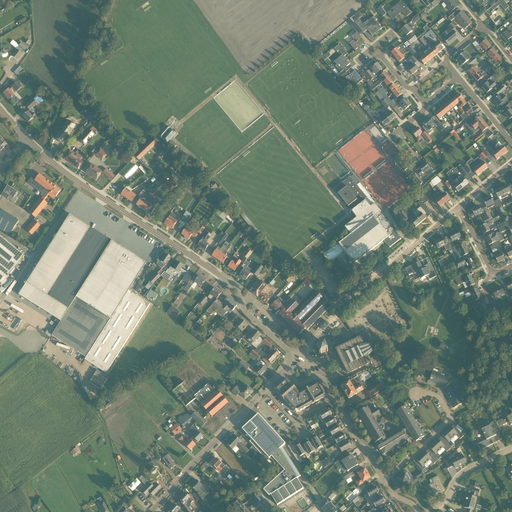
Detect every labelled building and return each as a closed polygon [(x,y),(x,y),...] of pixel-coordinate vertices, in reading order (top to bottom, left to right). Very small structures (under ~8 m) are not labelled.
[(441,5),(444,9),(446,7),(450,12),(458,6),(452,0),(441,0),(441,1),(443,4),(441,5)] [(476,0),(475,1),(482,9),(491,1),(489,0),(476,0)] [(506,4),(502,0),(500,0),(491,8),(485,12),(490,17),(489,18),(495,24),(504,16),(499,10),(492,15),(491,13),(493,11),(500,5),(505,11),(509,8),(506,4)] [(387,13),(389,16),(392,20),(402,12),(406,17),(410,14),(400,2),(387,13)] [(386,14),(381,8),(385,6),(383,3),(381,5),(381,6),(377,9),(383,17),(386,14)] [(472,23),(464,15),(463,16),(461,13),(455,17),(465,29),(472,23)] [(355,23),(357,26),(363,33),(367,30),(372,36),(382,29),(375,21),(377,19),(374,17),(368,21),(372,26),(367,30),(359,19),(355,23)] [(506,28),(507,30),(502,34),(508,40),(511,36),(511,18),(508,22),(510,24),(506,28)] [(401,30),(406,36),(417,27),(414,24),(415,24),(412,21),(407,26),(407,25),(401,30)] [(357,26),(355,23),(351,26),(357,33),(351,37),(354,40),(349,44),(355,51),(365,43),(359,36),(363,33),(357,26)] [(428,33),(433,40),(436,37),(431,30),(428,33)] [(443,39),(448,45),(458,37),(453,31),(443,39)] [(406,40),(407,41),(410,45),(417,40),(413,35),(406,40)] [(419,40),(425,47),(428,44),(422,37),(419,40)] [(480,44),(485,51),(491,47),(485,40),(480,44)] [(434,48),(438,53),(443,49),(439,44),(437,46),(433,42),(431,44),(434,48)] [(10,56),(16,61),(22,54),(24,51),(27,47),(21,43),(18,46),(16,50),(16,49),(15,50),(10,56)] [(391,53),(395,58),(407,48),(403,44),(400,46),(402,48),(398,51),(396,49),(391,53)] [(349,64),(347,62),(348,61),(346,58),(345,58),(344,57),(347,54),(342,48),(341,48),(339,45),(334,49),(337,52),(338,51),(342,55),(334,61),(337,65),(335,66),(338,70),(340,68),(341,70),(343,69),(343,70),(343,69),(345,67),(345,68),(349,64)] [(408,49),(413,56),(416,53),(411,47),(408,49)] [(422,47),(419,49),(429,61),(433,57),(429,52),(427,50),(425,51),(423,49),(422,47)] [(407,48),(395,58),(399,63),(404,59),(402,56),(406,53),(407,54),(409,52),(407,48)] [(434,48),(429,52),(433,57),(438,53),(434,48)] [(429,61),(419,49),(419,50),(420,51),(418,53),(422,58),(419,60),(424,65),(429,61)] [(487,53),(492,60),(498,56),(492,49),(487,53)] [(328,53),(321,58),(324,61),(330,56),(328,53)] [(473,64),(477,61),(474,58),(470,62),(463,54),(457,58),(463,65),(466,62),(467,64),(469,67),(473,64)] [(498,56),(492,60),(498,67),(503,62),(498,56)] [(477,61),(473,64),(475,67),(484,59),(482,57),(477,61)] [(382,70),(377,64),(371,69),(374,72),(371,74),(369,71),(364,74),(370,81),(378,75),(377,74),(382,70)] [(405,67),(412,75),(418,70),(413,65),(410,67),(408,64),(405,67)] [(469,72),(473,77),(484,68),(482,66),(479,69),(476,66),(474,68),(474,67),(469,72)] [(484,68),(473,77),(477,82),(483,78),(483,77),(484,76),(482,73),(485,70),(484,68)] [(336,76),(339,79),(345,75),(344,74),(346,73),(344,70),(336,76)] [(345,75),(339,79),(344,85),(351,79),(356,86),(363,80),(355,71),(346,77),(345,75)] [(383,82),(388,78),(384,73),(379,77),(381,80),(371,88),(373,91),(382,83),(383,82)] [(495,86),(491,80),(494,78),(491,75),(485,81),(487,83),(482,87),(487,93),(495,86)] [(392,83),(388,78),(383,82),(382,83),(383,86),(385,84),(387,87),(392,83)] [(11,86),(16,92),(21,87),(16,82),(11,86)] [(499,96),(508,88),(504,84),(492,94),(496,99),(493,101),(492,102),(496,106),(497,105),(498,107),(507,100),(509,98),(510,96),(508,95),(506,95),(504,96),(501,99),(499,96)] [(391,95),(393,94),(398,90),(394,85),(389,89),(391,92),(389,93),(391,95)] [(10,87),(3,94),(8,100),(11,98),(16,104),(19,101),(14,95),(10,92),(13,90),(10,87)] [(398,90),(393,94),(397,99),(402,94),(398,90)] [(375,94),(381,103),(387,110),(390,107),(378,91),(377,92),(375,94)] [(458,95),(454,99),(465,112),(465,113),(468,117),(473,113),(469,107),(470,107),(467,103),(466,104),(465,103),(458,95)] [(388,98),(385,100),(391,107),(396,102),(394,99),(391,102),(388,98)] [(453,100),(449,103),(453,108),(456,111),(458,109),(462,115),(465,113),(465,112),(454,99),(453,98),(452,99),(453,100)] [(33,99),(25,106),(30,111),(37,104),(33,99)] [(391,107),(395,112),(398,116),(401,113),(398,110),(401,107),(404,110),(411,105),(406,99),(401,103),(398,101),(391,107)] [(449,103),(444,106),(449,113),(451,111),(451,110),(453,108),(449,103)] [(444,107),(439,110),(444,116),(446,114),(448,116),(451,114),(449,113),(444,106),(444,107)] [(80,113),(81,114),(89,121),(95,115),(86,107),(80,113)] [(388,109),(383,114),(389,122),(395,118),(388,109)] [(503,114),(506,118),(507,118),(509,120),(511,117),(511,111),(510,109),(510,110),(509,109),(503,114)] [(370,110),(366,113),(372,119),(375,116),(370,110)] [(389,122),(383,114),(379,110),(376,112),(379,116),(377,118),(384,127),(389,122)] [(444,116),(439,110),(434,114),(439,120),(442,118),(441,118),(444,116)] [(23,117),(28,123),(36,116),(33,113),(31,115),(28,112),(23,117)] [(484,123),(479,117),(474,122),(472,118),(465,124),(467,127),(470,124),(472,127),(469,130),(471,132),(472,132),(478,127),(484,123)] [(432,129),(430,127),(433,124),(429,119),(423,124),(425,126),(423,127),(429,135),(433,131),(431,130),(432,129)] [(55,139),(62,144),(76,127),(67,120),(58,131),(60,132),(55,139)] [(435,125),(441,131),(444,129),(439,122),(435,125)] [(452,123),(446,128),(449,132),(455,126),(452,123)] [(478,127),(472,132),(471,132),(473,135),(480,129),(482,132),(488,128),(484,123),(478,127)] [(417,141),(419,144),(423,141),(421,138),(419,136),(422,134),(417,128),(412,133),(418,140),(417,141)] [(159,137),(167,143),(176,133),(171,129),(167,133),(164,130),(159,137)] [(79,141),(85,146),(95,134),(89,130),(79,141)] [(421,135),(429,143),(432,141),(425,132),(421,135)] [(473,140),(476,143),(484,136),(481,133),(473,140)] [(452,137),(444,143),(447,146),(451,143),(454,147),(458,145),(452,137)] [(147,152),(156,143),(153,139),(135,157),(138,160),(147,152)] [(494,143),(492,145),(497,151),(501,156),(504,154),(504,155),(508,152),(505,149),(504,149),(502,146),(499,149),(494,143)] [(497,151),(492,145),(489,147),(494,153),(492,155),(496,160),(501,156),(497,151)] [(491,154),(485,148),(481,151),(487,157),(491,154)] [(95,155),(102,161),(107,155),(100,149),(95,155)] [(70,150),(64,159),(78,169),(83,162),(80,160),(82,158),(77,154),(77,155),(70,150)] [(479,156),(483,162),(487,159),(483,153),(479,156)] [(395,161),(403,172),(408,168),(399,157),(395,161)] [(475,159),(473,160),(474,162),(482,172),(487,168),(483,162),(480,165),(475,159)] [(140,166),(146,172),(150,169),(144,162),(140,166)] [(474,162),(469,166),(467,164),(463,167),(468,174),(472,170),(477,176),(482,172),(474,162)] [(86,173),(96,180),(102,172),(92,164),(86,173)] [(138,169),(137,168),(138,168),(135,164),(132,167),(131,166),(122,175),(127,179),(135,171),(138,169)] [(429,169),(425,164),(419,168),(423,174),(426,172),(428,174),(431,172),(429,169)] [(106,168),(102,173),(110,181),(114,176),(106,168)] [(458,171),(463,177),(467,174),(462,168),(458,171)] [(457,175),(452,169),(450,171),(452,174),(459,183),(463,188),(468,184),(464,178),(463,179),(462,177),(460,177),(459,177),(457,175)] [(141,177),(145,182),(149,179),(148,178),(150,176),(147,172),(141,177)] [(40,195),(45,199),(50,193),(56,197),(60,191),(39,174),(35,181),(31,178),(27,183),(41,194),(40,195)] [(423,182),(416,174),(412,177),(419,186),(423,182)] [(459,183),(452,174),(449,177),(456,185),(453,187),(455,188),(458,192),(463,188),(459,183)] [(429,183),(433,188),(441,181),(437,176),(429,183)] [(359,204),(367,198),(350,177),(338,186),(339,187),(342,191),(338,194),(349,209),(351,210),(358,204),(358,205),(359,204)] [(167,181),(163,186),(170,192),(174,187),(167,181)] [(444,184),(449,189),(452,186),(448,181),(444,184)] [(205,189),(210,195),(218,188),(213,183),(205,189)] [(503,188),(500,189),(505,198),(508,196),(507,194),(510,193),(506,186),(506,185),(503,187),(503,188)] [(15,196),(18,192),(8,186),(7,187),(7,186),(4,190),(5,190),(5,189),(5,190),(3,193),(9,196),(7,199),(14,204),(18,198),(15,196)] [(126,199),(130,193),(132,190),(127,186),(121,195),(126,199)] [(136,195),(139,198),(146,190),(144,187),(136,195)] [(505,198),(500,189),(495,192),(498,198),(501,197),(502,199),(505,198)] [(416,193),(421,199),(425,196),(420,190),(416,193)] [(437,195),(439,197),(444,203),(449,199),(444,193),(442,195),(440,192),(437,195)] [(130,193),(126,199),(132,202),(136,196),(130,193)] [(142,196),(136,206),(137,206),(137,207),(139,208),(140,208),(142,209),(150,198),(151,196),(149,194),(147,196),(145,198),(142,196)] [(150,198),(142,209),(144,211),(144,212),(146,213),(147,212),(148,213),(152,207),(153,208),(156,204),(151,201),(154,197),(152,196),(151,196),(150,198)] [(444,203),(439,197),(434,201),(440,207),(444,203)] [(498,206),(496,201),(493,202),(490,197),(487,199),(486,198),(483,200),(483,201),(487,209),(494,206),(495,208),(498,206)] [(28,213),(36,218),(47,204),(40,198),(28,213)] [(423,211),(415,217),(420,223),(426,219),(423,216),(425,213),(428,217),(432,213),(421,200),(417,204),(423,211)] [(391,227),(380,213),(381,212),(374,204),(370,207),(365,201),(359,206),(358,205),(358,204),(351,210),(354,214),(357,218),(344,228),(350,235),(350,236),(338,244),(351,260),(352,262),(350,263),(355,269),(365,262),(363,260),(368,256),(372,253),(383,245),(381,242),(389,236),(385,232),(391,227)] [(489,220),(486,214),(483,215),(479,207),(475,208),(475,207),(471,209),(472,210),(471,210),(475,217),(478,215),(482,223),(489,220)] [(215,214),(224,221),(229,214),(220,208),(215,214)] [(255,233),(259,231),(240,209),(237,212),(255,233)] [(0,212),(0,229),(10,235),(19,221),(2,210),(0,212)] [(399,215),(405,222),(409,219),(403,212),(399,215)] [(175,225),(179,219),(172,213),(169,217),(165,223),(169,226),(169,227),(172,229),(175,225)] [(70,215),(27,283),(68,309),(58,326),(55,330),(52,336),(86,357),(84,360),(106,374),(150,304),(129,291),(146,263),(112,241),(90,228),(70,215)] [(420,223),(415,217),(410,222),(415,228),(420,223)] [(26,230),(31,235),(40,226),(36,222),(38,220),(36,218),(35,218),(33,220),(34,221),(26,230)] [(497,226),(498,230),(508,225),(507,224),(506,221),(497,226)] [(480,228),(483,234),(490,231),(493,229),(490,223),(487,224),(480,228)] [(196,232),(201,235),(206,228),(201,225),(196,232)] [(508,225),(498,230),(500,233),(509,229),(510,229),(509,228),(508,225)] [(401,239),(391,227),(385,232),(389,236),(381,242),(383,245),(385,243),(389,248),(401,239)] [(186,238),(188,240),(190,237),(194,240),(197,234),(194,232),(193,234),(190,232),(191,231),(186,228),(181,234),(186,237),(186,238)] [(243,229),(237,235),(240,238),(246,231),(243,229)] [(449,236),(446,237),(448,242),(449,242),(451,248),(457,245),(457,246),(457,245),(455,240),(460,238),(457,231),(449,235),(449,236)] [(207,241),(207,242),(202,239),(198,245),(202,249),(202,250),(205,251),(209,245),(212,241),(209,239),(211,236),(206,232),(203,238),(207,241)] [(224,234),(217,243),(220,245),(228,236),(224,234)] [(492,244),(493,246),(500,242),(499,240),(496,234),(492,236),(485,239),(489,245),(492,244)] [(0,291),(12,277),(10,274),(24,256),(0,236),(0,291)] [(446,251),(451,248),(452,248),(451,248),(449,242),(448,242),(446,237),(444,239),(443,238),(443,239),(439,241),(438,240),(434,242),(438,249),(444,246),(446,251)] [(500,242),(493,246),(490,247),(492,251),(495,249),(497,252),(493,253),(494,257),(497,263),(504,260),(504,259),(507,258),(505,254),(500,242)] [(225,248),(217,260),(223,264),(227,257),(225,256),(227,254),(227,253),(226,253),(230,246),(228,245),(225,248)] [(459,259),(460,260),(464,258),(463,256),(468,254),(467,250),(466,250),(463,245),(458,248),(457,246),(457,245),(451,248),(452,248),(451,248),(453,251),(455,250),(456,252),(455,253),(458,259),(459,259)] [(336,246),(324,253),(329,262),(341,254),(336,246)] [(212,256),(217,260),(225,248),(222,247),(221,249),(218,247),(212,256)] [(243,256),(247,259),(253,251),(249,248),(243,256)] [(166,254),(161,261),(160,261),(156,264),(162,269),(167,264),(171,258),(166,254)] [(228,267),(234,272),(241,262),(238,260),(238,259),(235,256),(234,257),(233,256),(230,261),(232,262),(228,267)] [(413,278),(414,281),(420,278),(421,279),(426,277),(427,278),(428,277),(429,280),(437,277),(433,269),(428,258),(426,259),(428,265),(422,268),(419,262),(405,269),(410,279),(413,278)] [(460,260),(454,263),(457,269),(465,266),(468,271),(475,267),(473,263),(472,264),(470,259),(471,259),(466,261),(464,258),(460,260)] [(243,264),(239,270),(242,272),(240,275),(243,278),(242,278),(245,281),(246,280),(251,273),(246,270),(249,264),(245,261),(244,263),(243,264)] [(164,272),(161,276),(163,278),(164,277),(168,280),(170,276),(174,279),(176,277),(178,278),(180,274),(179,273),(183,266),(177,262),(173,269),(170,267),(168,270),(166,273),(164,272)] [(256,277),(263,268),(259,265),(252,273),(256,277)] [(148,280),(153,285),(160,276),(156,272),(148,280)] [(188,272),(182,280),(188,284),(190,281),(193,276),(188,272)] [(284,279),(288,283),(295,276),(291,272),(284,279)] [(193,289),(197,285),(201,287),(205,281),(196,275),(191,282),(190,281),(188,284),(187,285),(191,288),(193,289)] [(465,283),(467,288),(474,284),(470,276),(465,278),(463,275),(455,280),(458,286),(465,283)] [(313,282),(308,277),(303,282),(308,287),(313,282)] [(267,286),(258,297),(266,304),(271,298),(268,295),(274,288),(272,286),(275,282),(273,280),(269,284),(267,286),(267,287),(267,286)] [(254,294),(258,297),(267,286),(267,287),(267,286),(261,281),(251,292),(253,294),(254,294)] [(495,298),(500,296),(504,294),(506,299),(509,297),(506,291),(503,292),(500,287),(492,291),(495,298)] [(221,293),(215,288),(208,297),(210,300),(213,297),(216,300),(221,293)] [(470,293),(474,301),(481,298),(479,294),(476,289),(471,292),(470,290),(470,289),(463,292),(464,295),(470,293)] [(307,331),(331,306),(316,292),(308,300),(306,298),(299,305),(293,300),(276,317),(300,340),(308,332),(307,331)] [(292,298),(297,304),(301,300),(296,294),(292,298)] [(199,303),(202,305),(208,299),(204,296),(199,303)] [(271,306),(276,311),(284,303),(279,298),(271,306)] [(237,306),(229,299),(225,303),(222,301),(220,303),(217,301),(206,312),(211,316),(217,309),(224,316),(228,311),(230,313),(237,306)] [(467,308),(470,314),(479,310),(481,315),(488,312),(486,308),(486,309),(483,304),(484,304),(484,303),(479,306),(477,303),(467,308)] [(166,313),(175,320),(180,313),(172,306),(166,313)] [(237,325),(236,327),(242,332),(248,326),(242,321),(243,320),(236,314),(230,320),(234,324),(235,323),(237,325)] [(218,322),(221,325),(227,319),(224,316),(218,322)] [(259,346),(263,341),(259,337),(260,335),(254,330),(251,334),(250,333),(247,337),(253,341),(250,344),(256,349),(259,346)] [(234,337),(240,341),(244,336),(241,333),(239,335),(237,334),(234,337)] [(263,341),(259,346),(262,349),(265,345),(269,348),(272,345),(265,339),(263,341)] [(337,350),(348,373),(371,362),(374,368),(381,365),(377,356),(370,359),(368,355),(372,352),(369,344),(363,345),(361,341),(360,341),(359,339),(337,350)] [(321,354),(326,351),(327,352),(328,352),(323,342),(321,343),(321,344),(321,345),(318,347),(318,346),(317,346),(317,347),(316,347),(317,348),(318,348),(320,353),(319,353),(319,354),(320,354),(321,355),(321,354)] [(444,349),(444,347),(444,346),(443,343),(439,342),(436,344),(435,347),(437,350),(441,351),(444,349)] [(62,352),(53,347),(52,348),(49,346),(45,351),(57,359),(62,352)] [(262,360),(265,363),(269,366),(271,364),(271,365),(279,356),(271,348),(266,354),(267,354),(262,360)] [(250,353),(258,360),(261,357),(253,350),(250,353)] [(239,365),(247,370),(250,366),(242,361),(239,365)] [(254,369),(257,373),(261,376),(266,370),(260,365),(258,367),(257,366),(254,369)] [(99,378),(102,373),(91,366),(88,371),(99,378)] [(432,382),(434,383),(440,371),(439,371),(438,373),(436,372),(435,372),(433,371),(432,371),(429,381),(431,381),(432,382)] [(439,386),(446,378),(444,377),(443,376),(442,375),(441,374),(442,372),(440,371),(434,383),(436,384),(439,386)] [(349,381),(341,386),(348,399),(363,390),(359,384),(361,383),(357,376),(354,379),(349,381)] [(446,378),(439,386),(441,388),(442,390),(453,382),(452,380),(450,382),(449,381),(448,379),(447,379),(446,378)] [(280,396),(284,400),(286,403),(288,404),(289,405),(288,405),(294,412),(295,411),(298,411),(299,412),(306,408),(307,407),(309,406),(312,404),(324,397),(326,396),(323,391),(324,391),(321,386),(318,387),(316,383),(309,388),(304,391),(299,394),(295,389),(296,389),(287,380),(287,381),(286,381),(284,380),(276,388),(274,389),(278,393),(280,396)] [(382,383),(366,393),(370,400),(386,390),(382,383)] [(194,395),(196,397),(200,403),(214,391),(208,384),(194,395)] [(232,392),(233,393),(236,396),(239,394),(245,400),(253,392),(246,385),(241,390),(237,386),(232,392)] [(446,394),(447,397),(456,392),(454,388),(457,387),(456,385),(444,391),(445,394),(446,394)] [(216,389),(214,391),(200,403),(209,414),(212,417),(228,403),(216,389)] [(449,401),(450,403),(462,396),(461,395),(459,396),(456,392),(447,397),(449,400),(449,401)] [(462,396),(450,403),(451,405),(452,405),(454,408),(463,403),(461,399),(463,398),(462,396)] [(383,439),(383,438),(381,433),(382,433),(383,432),(384,432),(384,431),(385,431),(385,430),(385,429),(385,428),(385,427),(385,426),(385,425),(384,424),(383,424),(383,423),(382,423),(381,423),(380,423),(379,423),(378,423),(377,423),(377,424),(376,424),(375,425),(372,419),(377,416),(378,417),(381,415),(378,409),(369,414),(366,408),(357,413),(365,427),(364,428),(370,439),(372,438),(375,443),(376,442),(378,444),(379,445),(380,446),(377,448),(380,452),(382,452),(384,455),(390,451),(391,452),(394,449),(393,449),(396,447),(397,449),(400,446),(399,445),(402,444),(403,445),(406,442),(405,442),(408,440),(412,437),(413,439),(414,438),(416,442),(418,440),(419,441),(421,440),(421,439),(422,438),(426,436),(422,433),(419,428),(420,428),(420,427),(417,424),(416,424),(415,421),(416,421),(413,417),(413,418),(411,416),(412,415),(413,415),(409,411),(409,412),(408,410),(409,409),(406,405),(406,406),(403,407),(402,407),(401,407),(400,408),(399,409),(396,411),(406,429),(396,435),(385,442),(383,439)] [(318,414),(322,420),(330,415),(332,415),(328,409),(327,410),(326,408),(326,407),(306,419),(309,424),(313,422),(311,419),(318,414)] [(193,409),(189,413),(202,426),(206,422),(203,420),(193,409)] [(184,415),(178,420),(183,427),(192,420),(187,414),(185,416),(184,415)] [(285,444),(280,439),(281,438),(280,437),(279,438),(258,414),(242,429),(251,440),(249,442),(267,461),(270,458),(283,472),(263,490),(269,496),(270,495),(277,506),(303,489),(296,479),(301,476),(282,447),(285,444)] [(511,414),(497,421),(498,422),(500,427),(509,422),(511,425),(511,424),(511,414)] [(324,423),(327,428),(335,423),(335,424),(336,423),(333,417),(332,418),(330,415),(322,420),(320,421),(321,421),(323,424),(324,423)] [(476,445),(476,447),(478,446),(480,450),(493,444),(492,442),(495,441),(496,443),(502,440),(493,422),(489,424),(490,426),(478,431),(480,436),(483,434),(486,440),(476,445)] [(329,431),(332,436),(340,431),(340,432),(341,431),(338,425),(337,426),(335,424),(335,423),(327,428),(325,429),(326,429),(328,432),(329,431)] [(182,430),(176,424),(170,429),(175,436),(182,430)] [(192,437),(197,442),(203,437),(192,426),(189,429),(194,435),(192,437)] [(446,430),(446,431),(453,439),(456,436),(460,440),(463,436),(455,427),(452,429),(450,427),(449,429),(449,428),(447,429),(446,430)] [(334,439),(337,444),(345,440),(346,439),(343,434),(342,434),(340,432),(340,431),(332,436),(330,437),(330,438),(331,437),(332,440),(334,439)] [(444,437),(441,439),(450,449),(452,447),(454,445),(451,441),(453,439),(446,431),(445,431),(444,432),(443,434),(442,435),(444,437)] [(244,455),(245,456),(247,456),(251,452),(240,442),(241,442),(235,436),(227,445),(236,453),(239,450),(244,455)] [(179,440),(186,447),(190,450),(195,445),(190,440),(187,442),(182,437),(179,440)] [(312,442),(310,444),(309,444),(314,452),(315,454),(316,454),(315,453),(318,451),(317,450),(323,447),(317,438),(311,441),(312,442)] [(433,443),(440,451),(443,448),(447,452),(447,451),(450,449),(441,439),(439,441),(437,439),(436,441),(434,442),(433,443)] [(337,444),(335,445),(335,446),(335,445),(337,448),(338,447),(341,453),(351,447),(349,443),(348,442),(346,442),(345,440),(337,444)] [(469,440),(464,444),(468,450),(473,447),(469,440)] [(304,447),(302,449),(301,449),(305,455),(307,459),(307,458),(310,456),(309,455),(314,452),(309,444),(310,444),(309,442),(303,446),(304,447)] [(431,450),(428,452),(437,461),(441,457),(437,454),(440,451),(433,443),(432,444),(431,445),(430,446),(429,448),(431,450)] [(301,449),(302,449),(299,445),(294,448),(295,450),(292,451),(291,451),(298,461),(297,461),(301,459),(300,458),(305,455),(301,449)] [(69,452),(72,456),(79,451),(76,447),(69,452)] [(420,455),(420,456),(427,464),(430,461),(433,465),(436,463),(437,461),(428,452),(426,454),(424,452),(423,453),(421,454),(420,455)] [(341,457),(335,464),(338,468),(338,469),(343,465),(344,467),(347,472),(356,466),(358,465),(357,464),(353,458),(351,460),(350,458),(351,457),(349,453),(348,454),(341,457)] [(167,455),(162,459),(170,470),(175,466),(167,455)] [(446,459),(444,461),(447,469),(451,468),(454,466),(455,468),(466,463),(462,455),(456,458),(455,457),(448,461),(446,459)] [(427,464),(420,456),(418,457),(417,459),(416,460),(418,462),(415,464),(422,471),(422,473),(423,472),(424,473),(427,471),(425,468),(426,467),(425,466),(427,464)] [(217,459),(211,465),(219,472),(225,466),(222,464),(217,459)] [(322,464),(324,468),(332,463),(330,459),(322,464)] [(369,479),(369,478),(366,474),(367,473),(365,469),(357,474),(360,479),(356,482),(358,487),(366,482),(365,481),(369,479)] [(344,477),(346,481),(355,475),(352,472),(344,477)] [(219,484),(224,488),(228,484),(223,480),(224,479),(219,475),(220,475),(218,473),(215,476),(221,482),(219,484)] [(409,479),(405,474),(397,479),(402,486),(404,485),(406,488),(415,483),(414,481),(412,477),(409,479)] [(431,480),(433,483),(426,487),(428,492),(432,491),(434,494),(441,491),(444,490),(438,476),(431,480)] [(141,492),(142,493),(146,496),(149,493),(153,496),(161,488),(157,484),(157,480),(150,483),(145,478),(144,478),(141,481),(147,486),(141,492)] [(316,485),(324,494),(331,487),(323,479),(316,485)] [(204,493),(199,488),(202,486),(196,481),(191,487),(196,491),(194,494),(201,503),(205,500),(202,496),(204,493)] [(367,494),(364,496),(367,502),(369,501),(376,497),(375,494),(378,492),(375,487),(366,492),(367,494)] [(464,508),(468,509),(466,511),(471,511),(472,510),(472,511),(475,502),(476,502),(477,502),(478,502),(479,500),(478,499),(477,498),(476,498),(477,494),(478,494),(479,491),(472,489),(471,492),(472,493),(471,497),(467,496),(464,508)] [(181,500),(178,503),(181,507),(185,511),(191,511),(187,507),(190,504),(193,501),(190,498),(185,493),(184,494),(183,494),(182,495),(182,496),(180,499),(181,500)] [(376,497),(369,501),(372,507),(374,506),(375,508),(378,506),(384,502),(381,497),(377,499),(376,497)] [(233,505),(237,510),(243,505),(239,500),(233,505)] [(98,504),(100,508),(101,507),(103,511),(108,511),(103,501),(98,504)] [(127,511),(132,505),(127,501),(121,507),(123,509),(120,511),(127,511)] [(282,511),(303,511),(298,502),(282,510),(282,511)] [(329,503),(322,509),(324,511),(327,511),(333,507),(329,503)]
